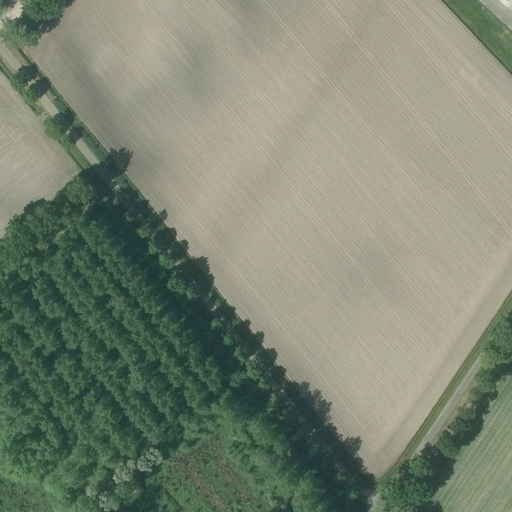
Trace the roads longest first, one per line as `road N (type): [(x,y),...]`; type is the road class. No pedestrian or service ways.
road 1 (unclassified): [(372,511),(0,50)]
road 2 (unclassified): [(374,511),(511,310)]
